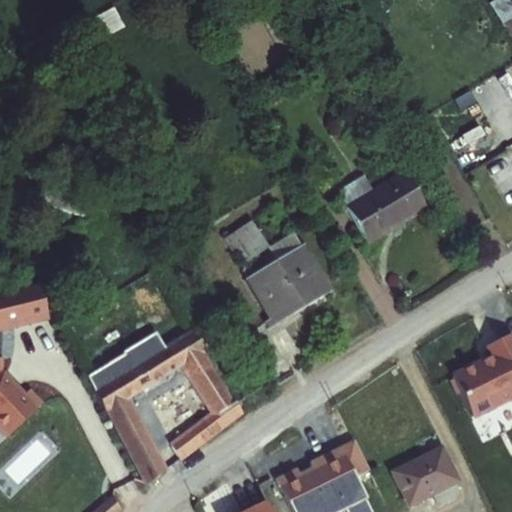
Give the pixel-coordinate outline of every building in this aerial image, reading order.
[(385,159),(326,194),(360,251),(419,217),(385,159)] [(226,235),(242,263),(273,245),(257,217),(226,235)] [(249,276),(305,242),(298,230),(242,264),(249,276)] [(297,252),(236,288),(264,335),(325,299),(297,252)] [(35,292),(0,300),(0,329),(41,319),(35,292)] [(210,420),(168,454),(176,464),(236,414),(230,405),(225,410),(193,360),(198,355),(185,334),(157,354),(145,338),(79,379),(140,495),(162,473),(124,402),(175,373),(210,420)] [(498,356),(453,376),(473,418),(511,399),(511,336),(493,345),(498,356)] [(0,441),(2,444),(39,410),(25,396),(20,402),(12,393),(9,398),(0,386),(0,441)] [(440,450),(392,475),(408,505),(434,492),(441,506),(458,497),(451,486),(458,482),(440,450)] [(365,511),(356,493),(343,499),(339,491),(318,502),(323,511),(321,511),(365,511)] [(281,511),(275,497),(241,511),(281,511)]
